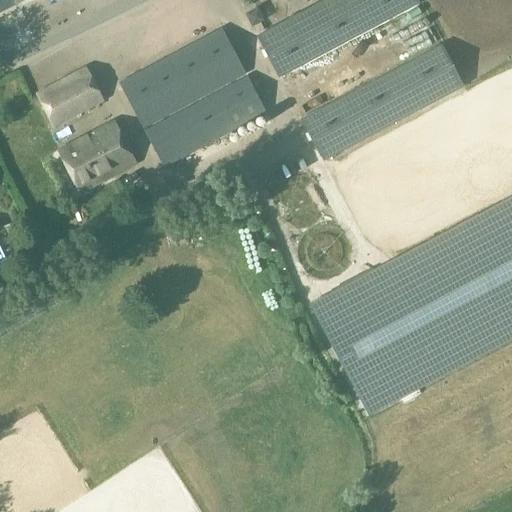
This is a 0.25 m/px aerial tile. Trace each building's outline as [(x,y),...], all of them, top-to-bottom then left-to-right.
[(0,0),(0,11),(20,0),(0,0)] [(417,0),(330,0),(259,38),(280,79),(420,5),(417,0)] [(1,31),(4,43),(20,40),(17,27),(1,31)] [(120,84),(145,130),(248,76),(223,30),(120,84)] [(324,162),(464,89),(442,48),(303,121),(324,162)] [(54,130),(107,103),(88,68),(36,94),(54,130)] [(268,115),(249,78),(145,132),(166,170),(268,115)] [(116,123),(60,152),(82,194),(138,165),(116,123)] [(40,189),(21,198),(37,230),(56,220),(40,189)] [(511,339),(511,199),(311,306),(369,415),(511,339)] [(174,246),(209,230),(202,214),(166,229),(174,246)] [(31,253),(18,223),(6,228),(16,251),(17,250),(20,258),(31,253)]
